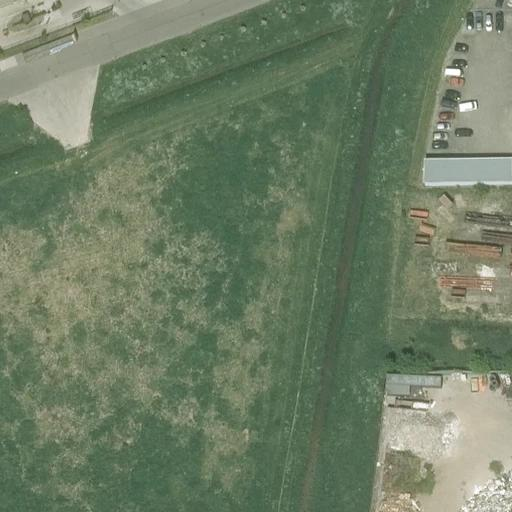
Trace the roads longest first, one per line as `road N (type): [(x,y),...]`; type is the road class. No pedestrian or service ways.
road 1 (unclassified): [(0,87),(234,0)]
road 2 (unknown): [(511,123),(502,95),(502,0)]
